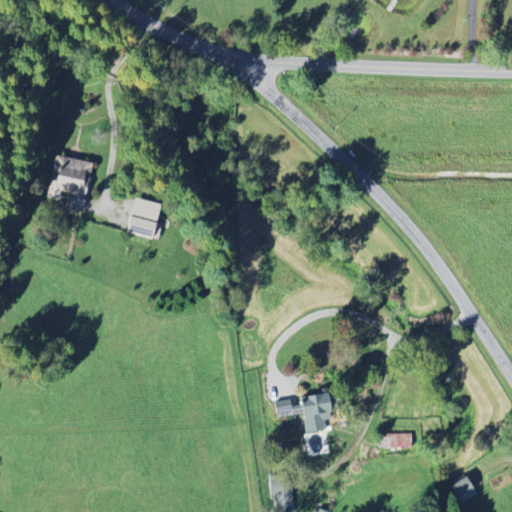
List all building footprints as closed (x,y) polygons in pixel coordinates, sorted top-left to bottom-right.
[(88,163),(51,157),(43,200),(58,202),(58,204),(67,206),(66,211),(80,213),(88,163)] [(121,233),(154,241),(162,207),(129,199),(121,233)] [(301,434),(322,430),(320,421),(325,420),(320,393),(294,398),(301,434)] [(270,403),(271,418),(288,416),(287,401),(270,403)] [(408,434),(378,435),(378,450),(409,450),(408,434)] [(459,505),(475,495),(463,476),(447,487),(459,505)] [(290,511),(289,490),(270,491),(270,511),(290,511)]
